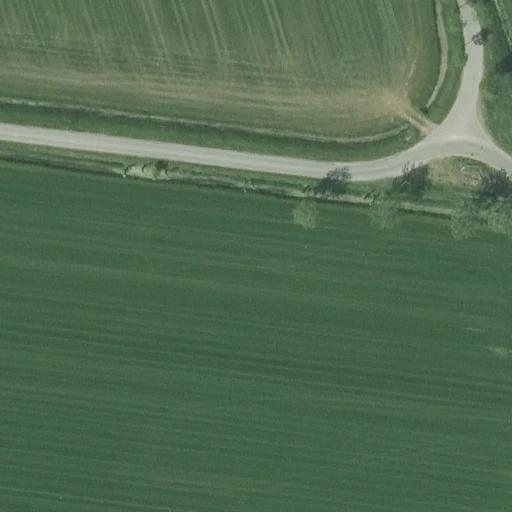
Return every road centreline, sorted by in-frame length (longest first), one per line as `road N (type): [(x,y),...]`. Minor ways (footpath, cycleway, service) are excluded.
road 1 (unclassified): [(453,128),(399,163),(360,172),(0,131)]
road 2 (unclassified): [(453,128),(473,57),(464,0)]
